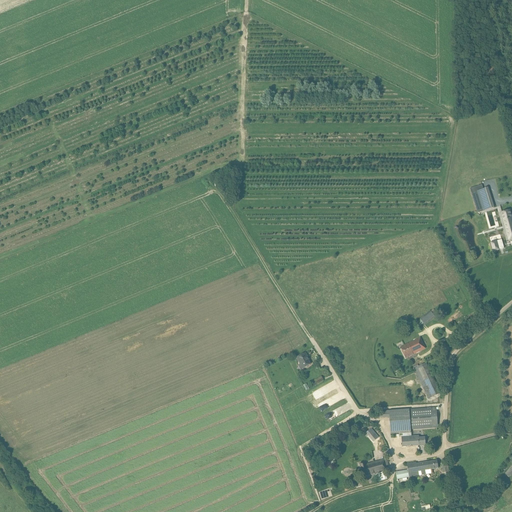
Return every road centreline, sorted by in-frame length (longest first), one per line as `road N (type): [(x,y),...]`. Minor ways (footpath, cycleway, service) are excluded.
road 1 (unclassified): [(310,338),(356,410),(380,425),(398,461),(435,455),(443,447),(452,355),(511,302)]
road 2 (track): [(239,161),(246,0)]
road 3 (track): [(230,208),(310,338)]
